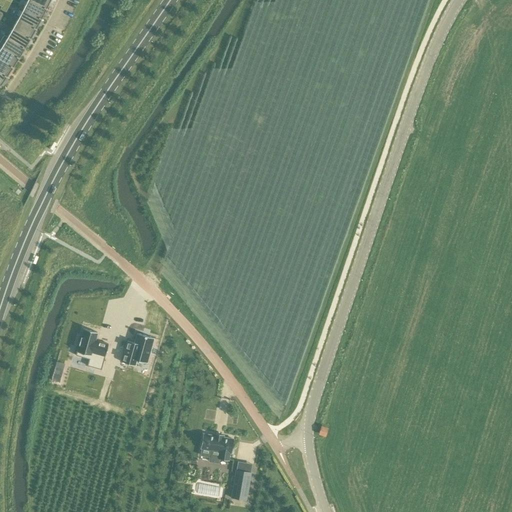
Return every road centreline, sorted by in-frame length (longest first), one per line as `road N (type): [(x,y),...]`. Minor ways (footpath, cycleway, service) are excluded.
road 1 (tertiary): [(309,436),(313,399),(426,67),(458,0)]
road 2 (secondary): [(0,309),(54,177),(170,0)]
road 3 (unclassified): [(131,270),(205,347),(277,449),(309,436)]
road 4 (residential): [(0,104),(62,0)]
